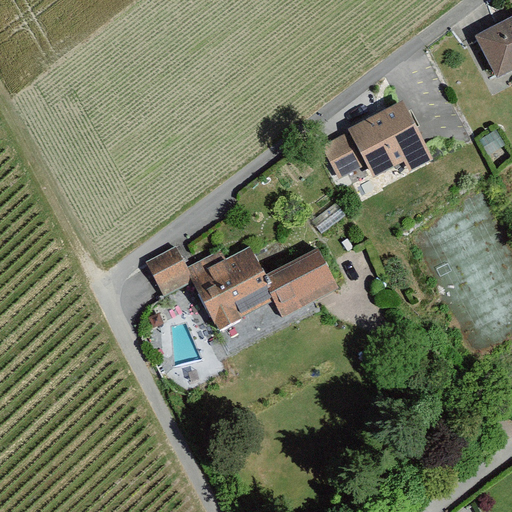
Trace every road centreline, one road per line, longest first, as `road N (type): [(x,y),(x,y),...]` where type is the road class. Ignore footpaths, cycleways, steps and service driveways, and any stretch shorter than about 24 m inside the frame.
road 1 (residential): [(215,511),(103,284),(478,0)]
road 2 (track): [(103,284),(0,102)]
